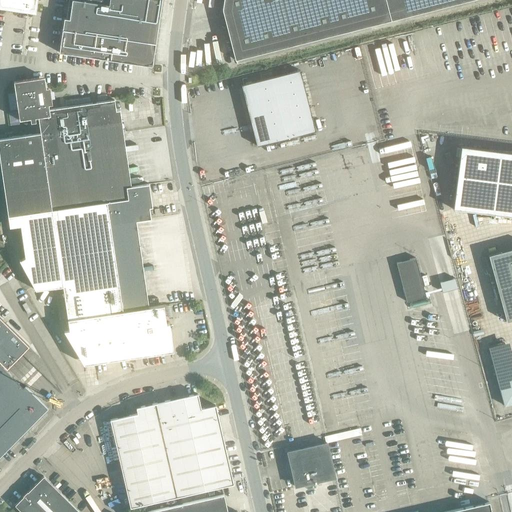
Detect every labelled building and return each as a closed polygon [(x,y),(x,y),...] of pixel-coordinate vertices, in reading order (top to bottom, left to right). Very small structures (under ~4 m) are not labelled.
[(0,0),(0,10),(35,16),(37,0),(71,0),(69,19),(64,18),(59,53),(152,66),(161,0),(0,0)] [(223,0),(222,10),(235,60),(391,20),(470,0),(223,0)] [(299,71),(241,85),(257,146),(316,131),(299,71)] [(53,91),(50,91),(50,88),(46,88),(44,77),(14,82),(15,87),(6,90),(9,115),(18,113),(19,120),(30,119),(31,123),(36,122),(35,118),(38,117),(40,133),(0,138),(0,160),(10,227),(21,226),(25,256),(20,260),(36,290),(63,286),(69,331),(66,330),(80,354),(83,354),(81,338),(92,336),(95,363),(162,353),(160,342),(172,341),(169,323),(166,324),(164,305),(145,308),(132,222),(151,219),(148,197),(151,196),(149,184),(131,186),(120,110),(116,111),(114,100),(49,110),(49,105),(52,104),(52,101),(55,101),(53,91)] [(511,150),(462,144),(454,205),(511,212),(511,150)] [(450,224),(450,210),(445,210),(445,216),(441,216),(441,224),(450,224)] [(511,250),(489,256),(506,321),(511,319),(511,250)] [(407,301),(426,296),(416,258),(397,263),(407,301)] [(249,262),(222,268),(224,275),(250,269),(249,262)] [(251,270),(224,276),(226,285),(253,279),(251,270)] [(0,457),(48,409),(25,386),(23,388),(0,365),(0,362),(7,369),(29,347),(0,317),(0,457)] [(505,406),(511,404),(511,373),(504,343),(489,347),(505,406)] [(201,409),(198,394),(136,408),(137,414),(110,420),(130,508),(234,484),(216,405),(201,409)] [(335,478),(327,443),(287,452),(290,463),(291,463),(292,466),(291,466),(295,487),(335,478)] [(79,511),(44,476),(28,492),(27,492),(23,496),(24,497),(15,505),(21,511),(79,511)] [(84,492),(79,496),(87,506),(92,503),(84,492)] [(237,511),(227,511),(224,495),(146,511),(237,511),(238,511),(237,511)] [(491,511),(489,502),(445,511),(491,511)]
